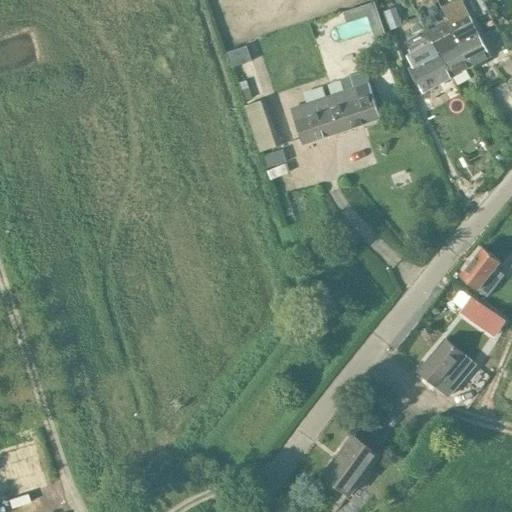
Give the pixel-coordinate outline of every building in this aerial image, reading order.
[(397,0),(380,0),(384,10),(399,5),(397,0)] [(460,0),(453,0),(442,6),(449,20),(446,21),(453,34),(471,66),(490,56),(473,23),(460,0)] [(450,77),(471,66),(446,21),(427,31),(450,77)] [(422,91),(450,77),(427,31),(406,42),(421,71),(413,75),(422,91)] [(303,144),(381,118),(368,82),(291,109),(303,144)] [(259,151),(278,145),(263,99),(244,105),(259,151)] [(493,268),(499,260),(481,246),(457,277),(475,290),(485,298),(502,275),(493,268)] [(478,391),(490,375),(475,365),(477,364),(444,336),(416,371),(448,398),(463,379),(478,391)] [(320,475),(349,496),(380,454),(351,432),(320,475)]
